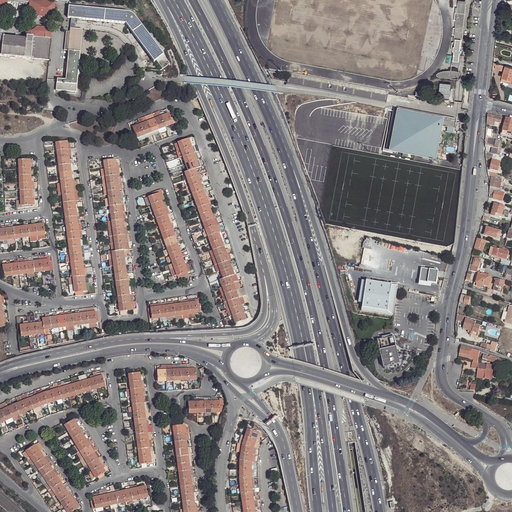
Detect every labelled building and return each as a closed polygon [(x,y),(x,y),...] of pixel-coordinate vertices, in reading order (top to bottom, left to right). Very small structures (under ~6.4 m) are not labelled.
[(4,8),(8,7),(8,0),(0,0),(0,9),(1,9),(4,8)] [(8,0),(8,7),(29,9),(30,0),(8,0)] [(51,19),(53,18),(54,9),(55,9),(55,2),(33,0),(30,0),(29,9),(31,10),(34,11),(37,14),(39,16),(49,18),(49,21),(50,21),(51,19)] [(463,6),(458,5),(452,61),(458,62),(463,6)] [(161,66),(163,69),(167,75),(177,68),(175,64),(172,66),(162,52),(149,34),(136,17),(134,15),(131,13),(128,12),(69,6),(68,18),(72,19),(80,20),(126,24),(154,62),(157,60),(161,66)] [(80,20),(72,19),(71,25),(71,28),(75,29),(77,25),(80,20)] [(33,37),(52,39),(52,38),(51,38),(52,28),(51,28),(50,27),(50,25),(48,25),(48,28),(37,27),(36,29),(34,31),(30,32),(27,32),(27,36),(33,37)] [(75,29),(71,28),(70,32),(69,51),(81,52),(83,30),(75,29)] [(149,34),(162,52),(165,49),(152,32),(149,34)] [(0,56),(31,60),(31,59),(33,37),(27,36),(26,40),(4,38),(4,34),(0,33),(0,56)] [(31,59),(49,61),(52,39),(33,37),(31,59)] [(77,93),(81,52),(69,51),(66,80),(57,79),(56,91),(77,93)] [(511,68),(505,66),(504,71),(502,78),(511,81),(511,84),(511,83),(511,68)] [(439,97),(449,98),(451,83),(440,83),(439,97)] [(439,120),(435,141),(441,142),(442,137),(439,136),(442,124),(441,124),(442,116),(397,106),(394,121),(397,122),(399,112),(439,120)] [(164,113),(160,114),(166,127),(175,124),(173,117),(170,118),(169,115),(167,112),(164,113)] [(432,157),(435,141),(439,120),(399,112),(397,122),(392,150),(397,151),(432,157)] [(500,123),(501,117),(487,113),(486,124),(494,126),(495,122),(500,123)] [(160,114),(157,116),(158,118),(154,120),(158,130),(166,127),(160,114)] [(441,124),(442,124),(454,127),(456,118),(442,116),(441,124)] [(151,121),(147,123),(151,133),(158,130),(154,120),(153,117),(150,119),(151,121)] [(511,120),(506,119),(505,124),(503,124),(501,131),(511,133),(511,120)] [(144,121),(139,122),(144,136),(151,133),(147,123),(146,120),(144,121)] [(137,127),(134,128),(138,138),(144,136),(139,122),(136,124),(137,127)] [(485,143),(485,146),(487,146),(492,147),(494,148),(496,140),(485,137),(485,143)] [(178,143),(180,150),(191,146),(188,139),(178,143)] [(56,143),(57,151),(68,149),(68,146),(67,142),(56,143)] [(180,150),(183,157),(193,153),(192,150),(191,146),(180,150)] [(68,149),(57,151),(58,158),(69,157),(72,157),(71,149),(68,149)] [(486,152),(486,159),(492,160),(493,156),(494,154),(492,154),(492,155),(490,155),(491,153),(486,152)] [(183,157),(185,164),(196,160),(195,157),(193,153),(183,157)] [(500,162),(501,156),(496,155),(494,154),(493,156),(492,160),(490,169),(497,171),(500,162)] [(58,158),(59,166),(70,164),(70,161),(69,157),(58,158)] [(19,160),(20,168),(31,168),(33,167),(33,160),(19,160)] [(104,161),(105,169),(116,168),(115,164),(115,160),(104,161)] [(185,164),(188,171),(195,168),(199,167),(196,160),(185,164)] [(70,164),(59,166),(60,173),(71,172),(73,172),(73,164),(70,164)] [(105,169),(106,177),(117,176),(116,172),(116,168),(105,169)] [(184,173),(187,180),(198,176),(196,172),(195,168),(188,171),(184,173)] [(61,181),(72,179),(71,176),(71,172),(60,173),(61,181)] [(31,175),(20,175),(20,183),(31,183),(34,182),(34,179),(31,179),(31,175)] [(106,177),(107,184),(118,183),(117,179),(117,176),(106,177)] [(187,180),(190,187),(200,183),(198,176),(187,180)] [(488,178),(489,187),(494,188),(496,188),(499,188),(500,189),(500,186),(502,186),(502,184),(503,183),(504,183),(504,179),(488,178)] [(74,181),(74,179),(72,179),(61,181),(58,181),(58,184),(58,189),(72,187),(75,187),(74,181)] [(107,184),(108,192),(119,191),(118,187),(118,183),(107,184)] [(190,187),(192,194),(202,190),(201,186),(200,183),(190,187)] [(73,191),(72,187),(58,189),(59,196),(63,196),(73,194),(73,191)] [(489,187),(489,193),(493,194),(493,195),(492,194),(491,198),(502,201),(504,196),(500,195),(500,194),(501,192),(495,191),(494,191),(494,188),(489,187)] [(34,190),(21,191),(21,198),(32,198),(35,197),(34,190)] [(192,194),(195,201),(205,197),(204,193),(202,190),(192,194)] [(108,195),(109,199),(119,198),(119,194),(119,191),(108,192),(108,195)] [(76,194),(73,194),(63,196),(64,203),(74,202),(77,201),(76,194)] [(149,200),(151,205),(161,201),(159,194),(149,198),(149,200)] [(195,201),(197,208),(208,204),(206,200),(205,197),(195,201)] [(32,198),(21,198),(21,201),(17,201),(18,208),(23,208),(23,206),(35,205),(35,201),(32,201),(32,198)] [(109,199),(110,207),(121,205),(119,201),(119,198),(109,199)] [(64,203),(64,210),(75,209),(78,209),(77,201),(74,202),(64,203)] [(151,205),(154,212),(164,208),(163,205),(161,201),(151,205)] [(197,208),(200,215),(210,211),(209,207),(208,204),(197,208)] [(502,215),(504,206),(494,204),(491,215),(497,217),(498,214),(502,215)] [(110,207),(111,214),(122,213),(121,209),(121,205),(110,207)] [(154,212),(156,219),(166,215),(165,211),(164,208),(154,212)] [(64,210),(65,218),(76,217),(76,213),(75,209),(64,210)] [(200,215),(202,222),(213,218),(212,215),(210,211),(200,215)] [(111,214),(112,222),(123,220),(122,217),(122,213),(111,214)] [(156,219),(159,226),(169,222),(168,219),(166,215),(156,219)] [(65,218),(66,225),(77,224),(77,220),(76,217),(65,218)] [(202,222),(205,229),(216,226),(213,218),(202,222)] [(112,222),(113,229),(124,228),(123,224),(123,220),(112,222)] [(159,226),(161,233),(172,230),(170,226),(169,222),(159,226)] [(45,239),(44,235),(43,224),(39,225),(36,225),(37,236),(38,239),(38,240),(45,239)] [(66,225),(67,233),(78,231),(77,224),(66,225)] [(29,237),(37,236),(36,225),(32,226),(28,226),(29,237)] [(22,238),(29,237),(28,226),(24,227),(21,227),(22,238)] [(205,229),(208,236),(218,233),(217,229),(216,226),(205,229)] [(15,239),(22,238),(21,227),(17,227),(14,228),(15,239)] [(486,227),(484,235),(498,239),(500,231),(486,227)] [(7,240),(15,239),(14,228),(10,228),(6,229),(7,240)] [(113,229),(114,237),(125,235),(124,231),(124,228),(113,229)] [(161,233),(164,240),(174,237),(173,233),(172,230),(161,233)] [(67,233),(68,241),(79,239),(78,235),(78,231),(67,233)] [(208,236),(210,243),(220,239),(218,233),(208,236)] [(114,237),(115,244),(125,243),(125,239),(125,235),(114,237)] [(164,240),(166,247),(177,244),(175,240),(174,237),(164,240)] [(485,241),(477,238),(474,249),(482,251),(485,241)] [(68,241),(69,248),(80,247),(79,243),(79,239),(68,241)] [(210,243),(213,251),(223,247),(222,243),(220,239),(210,243)] [(346,240),(342,255),(358,258),(361,243),(346,240)] [(482,251),(474,249),(473,250),(484,253),(488,241),(485,241),(482,251)] [(115,247),(116,252),(123,251),(127,250),(126,247),(125,243),(115,244),(115,247)] [(167,250),(169,254),(179,251),(178,247),(177,244),(166,247),(167,250)] [(69,248),(70,256),(81,254),(80,250),(80,247),(69,248)] [(213,251),(216,258),(226,254),(224,251),(223,247),(213,251)] [(507,260),(509,253),(491,248),(489,255),(507,260)] [(112,252),(113,260),(124,258),(123,255),(123,251),(116,252),(112,252)] [(169,257),(171,262),(182,258),(181,254),(179,251),(169,254),(169,257)] [(67,263),(71,263),(82,262),(81,258),(81,254),(70,256),(67,256),(67,259),(66,259),(67,263)] [(216,258),(218,265),(228,261),(227,258),(226,254),(216,258)] [(124,258),(113,260),(114,267),(124,266),(124,262),(124,258)] [(172,263),(174,268),(184,265),(183,261),(182,258),(171,262),(172,263)] [(474,272),(476,273),(480,260),(474,258),(472,265),(469,264),(468,270),(472,271),(474,272)] [(40,261),(42,272),(49,271),(48,263),(48,260),(40,261)] [(35,273),(42,272),(40,261),(33,262),(35,273)] [(228,261),(218,265),(220,272),(231,268),(230,265),(228,261)] [(35,276),(35,273),(33,262),(29,262),(26,263),(27,274),(27,277),(35,276)] [(71,263),(72,270),(82,269),(82,265),(82,262),(71,263)] [(20,275),(27,274),(26,263),(22,263),(18,264),(20,275)] [(12,276),(20,275),(18,264),(15,264),(11,265),(12,276)] [(4,277),(12,276),(11,265),(7,265),(3,266),(4,277)] [(174,268),(176,276),(187,272),(185,268),(184,265),(174,268)] [(114,267),(115,274),(126,273),(125,270),(124,266),(114,267)] [(220,272),(223,279),(230,277),(234,275),(232,272),(231,268),(220,272)] [(414,268),(411,278),(416,280),(417,276),(431,280),(433,272),(414,268)] [(72,270),(73,278),(83,276),(82,269),(72,270)] [(115,274),(116,282),(127,281),(126,277),(126,273),(115,274)] [(482,285),(487,287),(490,277),(477,273),(476,274),(476,277),(477,277),(476,282),(475,283),(482,285)] [(73,278),(68,278),(69,286),(73,285),(84,284),(87,284),(86,276),(83,276),(73,278)] [(219,280),(222,288),(232,284),(231,280),(230,277),(223,279),(219,280)] [(493,290),(501,293),(504,282),(496,279),(493,290)] [(397,286),(365,280),(360,310),(392,315),(397,286)] [(116,282),(117,289),(128,288),(127,284),(127,281),(116,282)] [(74,293),(85,292),(84,284),(73,285),(74,293)] [(222,288),(225,295),(235,291),(234,287),(232,284),(222,288)] [(117,289),(118,297),(129,295),(128,292),(128,288),(117,289)] [(225,295),(227,302),(237,298),(236,295),(235,291),(225,295)] [(118,297),(119,304),(130,303),(129,299),(129,295),(118,297)] [(461,295),(459,303),(468,305),(470,297),(461,295)] [(227,302),(230,309),(240,305),(239,301),(237,298),(227,302)] [(198,299),(191,300),(191,303),(188,303),(189,314),(200,312),(198,299)] [(187,300),(180,301),(182,315),(189,314),(188,303),(187,300)] [(180,301),(173,302),(174,316),(182,315),(180,301)] [(169,305),(165,306),(167,317),(174,316),(173,302),(169,303),(169,305)] [(130,303),(119,304),(120,312),(131,311),(130,307),(130,303)] [(165,304),(161,304),(162,307),(158,308),(159,318),(167,317),(165,306),(165,304)] [(152,319),(159,318),(158,308),(158,305),(150,306),(150,309),(147,309),(149,320),(152,319)] [(230,309),(232,316),(243,312),(242,309),(240,305),(230,309)] [(86,311),(88,324),(95,323),(98,322),(96,308),(93,308),(94,310),(90,310),(89,308),(86,308),(86,311)] [(80,325),(88,324),(86,311),(82,311),(82,309),(78,309),(78,312),(80,325)] [(71,315),(73,326),(80,325),(78,312),(75,312),(75,315),(71,315)] [(235,324),(246,320),(244,316),(243,312),(232,316),(235,324)] [(64,316),(65,327),(73,326),(71,315),(71,313),(67,313),(68,315),(64,316)] [(56,317),(57,328),(65,327),(64,316),(64,314),(60,314),(60,317),(56,317)] [(50,329),(57,328),(56,317),(52,317),(49,318),(50,329)] [(48,329),(50,329),(49,318),(44,319),(41,319),(41,320),(42,323),(44,334),(48,334),(48,329)] [(471,331),(470,333),(470,334),(477,336),(480,326),(474,324),(475,322),(474,322),(475,321),(469,319),(469,320),(465,319),(462,329),(468,331),(471,331)] [(35,324),(37,335),(44,334),(42,323),(41,320),(38,321),(38,323),(35,324)] [(35,321),(27,322),(28,336),(37,335),(35,324),(35,321)] [(19,326),(21,337),(28,336),(27,322),(23,322),(23,325),(19,326)] [(381,338),(376,340),(382,367),(390,365),(390,366),(393,366),(393,365),(399,363),(393,336),(392,336),(392,334),(381,336),(381,338)] [(479,351),(461,346),(459,353),(469,356),(469,357),(472,358),(471,366),(477,367),(479,351)] [(496,359),(488,357),(483,355),(482,359),(487,361),(488,360),(495,362),(495,363),(501,365),(502,361),(496,359)] [(477,377),(488,379),(489,379),(491,365),(486,365),(486,364),(479,363),(477,377)] [(165,382),(173,381),(172,370),(172,365),(168,365),(168,368),(168,370),(164,371),(165,382)] [(154,382),(165,382),(164,371),(164,368),(164,366),(160,366),(160,369),(156,369),(156,370),(155,370),(155,369),(154,366),(153,366),(154,382)] [(187,367),(187,369),(188,380),(195,380),(194,366),(187,367)] [(188,380),(187,369),(183,369),(179,370),(180,381),(188,380)] [(173,381),(180,381),(179,370),(176,370),(172,370),(173,381)] [(128,375),(128,383),(139,381),(139,377),(138,374),(128,375)] [(101,380),(100,377),(96,378),(93,379),(97,389),(103,387),(101,380)] [(90,391),(97,389),(93,379),(90,380),(87,381),(90,391)] [(83,393),(90,391),(87,381),(83,382),(79,383),(83,393)] [(128,383),(130,390),(140,389),(140,385),(139,381),(128,383)] [(75,395),(83,393),(79,383),(76,384),(72,385),(75,395)] [(68,398),(75,395),(72,385),(68,386),(64,388),(68,398)] [(60,400),(68,398),(64,388),(61,389),(57,389),(60,400)] [(53,402),(60,400),(57,389),(50,392),(53,402)] [(127,398),(131,398),(141,396),(140,389),(130,390),(126,391),(127,398)] [(46,404),(53,402),(50,392),(46,393),(42,394),(46,404)] [(39,407),(46,404),(42,394),(39,395),(35,397),(39,407)] [(131,398),(132,405),(142,404),(141,396),(131,398)] [(31,410),(39,407),(35,397),(31,398),(27,400),(31,410)] [(188,413),(197,413),(196,399),(196,398),(192,398),(192,402),(188,402),(188,413)] [(222,412),(222,398),(211,399),(212,412),(222,412)] [(212,412),(211,399),(203,399),(204,413),(212,412)] [(25,413),(31,410),(27,400),(24,401),(21,403),(25,413)] [(18,415),(25,413),(21,403),(17,404),(13,406),(18,415)] [(133,413),(143,411),(143,407),(142,404),(132,405),(132,408),(130,408),(130,413),(133,413)] [(10,419),(18,415),(13,406),(10,407),(6,409),(10,419)] [(0,414),(4,422),(10,419),(6,409),(3,411),(0,411),(0,414)] [(144,415),(143,411),(133,413),(134,420),(145,418),(144,415)] [(145,422),(145,418),(134,420),(135,427),(145,426),(145,422)] [(65,425),(69,431),(77,426),(76,423),(74,420),(65,425)] [(172,427),(173,434),(184,433),(187,432),(189,432),(188,428),(186,428),(185,425),(172,427)] [(69,431),(73,438),(81,433),(79,430),(77,426),(69,431)] [(135,427),(136,435),(146,433),(146,429),(145,426),(135,427)] [(247,428),(244,436),(255,439),(256,436),(257,432),(247,428)] [(73,438),(77,444),(85,439),(83,436),(81,433),(73,438)] [(136,435),(137,443),(148,441),(147,437),(146,433),(136,435)] [(173,434),(175,442),(185,440),(185,437),(184,433),(173,434)] [(255,439),(244,436),(242,444),(253,447),(254,443),(255,439)] [(77,444),(81,451),(89,446),(92,444),(94,443),(92,439),(90,440),(88,438),(85,439),(77,444)] [(175,442),(175,449),(186,448),(186,444),(185,440),(175,442)] [(137,443),(138,449),(148,448),(148,444),(148,441),(137,443)] [(81,451),(84,457),(96,451),(98,450),(95,446),(93,447),(92,444),(89,446),(81,451)] [(253,447),(242,444),(240,453),(251,454),(252,450),(253,447)] [(35,445),(26,451),(31,458),(42,450),(40,447),(38,448),(35,445)] [(138,449),(139,457),(149,456),(149,452),(148,448),(138,449)] [(175,449),(176,457),(187,455),(187,451),(186,448),(175,449)] [(42,450),(31,458),(35,464),(46,456),(42,450)] [(26,451),(22,454),(26,461),(31,458),(26,451)] [(77,453),(76,454),(79,460),(84,457),(81,451),(77,453)] [(84,457),(88,464),(97,459),(99,458),(96,451),(84,457)] [(251,454),(240,453),(239,461),(250,462),(251,454)] [(176,457),(177,464),(188,463),(188,459),(187,455),(176,457)] [(46,456),(35,464),(39,470),(48,464),(50,463),(46,456)] [(149,456),(139,457),(140,465),(151,464),(150,460),(149,456)] [(88,464),(84,457),(79,460),(83,467),(88,464)] [(35,464),(31,458),(26,461),(31,467),(35,464)] [(88,464),(92,471),(101,466),(99,462),(97,459),(88,464)] [(250,462),(239,461),(239,469),(250,469),(250,466),(250,462)] [(177,464),(178,472),(189,470),(189,467),(188,463),(177,464)] [(35,464),(31,467),(35,473),(39,470),(35,464)] [(48,464),(39,470),(43,477),(52,470),(55,469),(53,466),(50,467),(48,464)] [(87,474),(92,471),(88,464),(83,467),(87,474)] [(96,477),(105,472),(103,469),(101,467),(101,466),(92,471),(96,477)] [(250,469),(239,469),(239,477),(250,477),(250,473),(250,469)] [(52,470),(43,477),(47,483),(59,475),(57,472),(55,473),(52,470)] [(178,472),(179,479),(190,478),(190,474),(189,470),(178,472)] [(59,475),(47,483),(51,489),(60,483),(63,481),(59,475)] [(47,483),(43,477),(39,479),(43,486),(47,483)] [(250,477),(239,477),(240,485),(251,484),(251,481),(250,477)] [(179,479),(180,487),(191,485),(191,482),(190,478),(179,479)] [(60,483),(51,489),(56,495),(68,487),(66,483),(62,486),(60,483)] [(251,492),(251,488),(251,484),(240,485),(241,493),(251,492)] [(180,487),(181,494),(192,493),(192,489),(191,485),(180,487)] [(133,501),(140,499),(138,488),(137,486),(130,487),(130,490),(133,501)] [(68,487),(56,495),(60,502),(69,495),(71,494),(69,490),(70,490),(68,487)] [(147,497),(145,487),(141,487),(138,488),(140,499),(147,497)] [(108,495),(107,492),(107,488),(103,489),(104,493),(100,494),(101,496),(103,507),(110,505),(108,495)] [(51,489),(48,492),(52,498),(56,495),(51,489)] [(125,502),(133,501),(130,490),(126,491),(123,491),(125,502)] [(120,492),(116,493),(118,504),(125,502),(123,491),(120,492)] [(253,500),(251,492),(241,493),(242,501),(253,500)] [(118,504),(116,493),(108,495),(110,505),(118,504)] [(181,494),(182,502),(193,500),(192,493),(181,494)] [(69,495),(60,502),(64,508),(74,502),(76,500),(74,497),(71,499),(69,495)] [(95,509),(103,507),(101,496),(97,497),(93,498),(94,500),(90,501),(92,509),(95,509)] [(182,502),(183,509),(194,508),(194,504),(193,500),(182,502)] [(242,501),(243,509),(253,507),(253,500),(242,501)] [(74,502),(64,508),(66,511),(71,511),(80,507),(78,503),(76,505),(74,502)]
